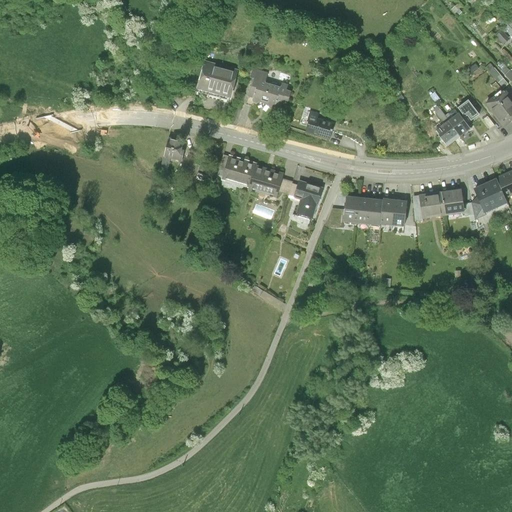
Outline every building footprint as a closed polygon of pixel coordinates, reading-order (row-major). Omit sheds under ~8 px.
[(503,27),(511,35),(511,17),(503,27)] [(236,71),(205,63),(197,92),(229,101),(236,71)] [(280,88),(264,83),(267,73),(253,69),(251,77),(254,78),(245,104),(251,106),(255,105),(274,111),(276,105),(281,106),(283,99),(288,101),(291,91),(287,90),(288,85),(281,83),(280,88)] [(511,92),(507,87),(503,91),(505,93),(511,101),(511,92)] [(511,101),(505,93),(497,99),(495,97),(486,104),(503,126),(511,119),(511,101)] [(461,117),(458,114),(448,121),(460,136),(465,132),(465,133),(471,129),(467,123),(466,124),(465,122),(469,118),(471,121),(479,115),(468,100),(458,108),(463,115),(461,117)] [(495,126),(487,116),(483,120),(490,129),(495,126)] [(334,123),(317,118),(315,122),(309,120),(306,131),(323,136),(323,137),(330,139),(333,129),(332,129),(334,123)] [(448,121),(447,118),(443,121),(445,124),(436,131),(439,136),(437,138),(439,142),(442,140),(446,146),(460,136),(448,121)] [(183,143),(168,139),(164,156),(179,160),(180,156),(183,157),(186,146),(183,146),(183,143)] [(229,157),(223,155),(219,170),(225,172),(229,157)] [(256,165),(229,157),(225,172),(222,179),(249,187),(255,167),(256,165)] [(282,175),(255,167),(249,187),(248,189),(276,197),(277,192),(281,178),(282,175)] [(511,172),(496,180),(504,197),(511,193),(511,172)] [(292,182),(281,178),(277,192),(288,195),(291,184),(292,182)] [(496,180),(474,189),(480,201),(484,211),(506,202),(504,197),(496,180)] [(322,189),(299,182),(298,186),(294,197),(301,199),(296,215),(310,220),(315,203),(317,204),(322,189)] [(298,186),(291,184),(288,195),(294,197),(298,186)] [(461,192),(441,195),(443,217),(464,214),(463,205),(461,192)] [(441,195),(420,198),(421,208),(423,220),(443,217),(441,195)] [(359,199),(347,197),(346,204),(345,204),(344,210),(344,214),(345,214),(344,221),(356,222),(359,199)] [(371,200),(359,199),(356,222),(368,223),(371,200)] [(383,201),(371,200),(368,223),(380,225),(380,223),(383,201)] [(395,201),(383,200),(383,201),(380,223),(392,225),(395,201)] [(407,202),(395,201),(392,225),(404,226),(407,202)] [(484,211),(480,201),(472,204),(474,216),(484,211)] [(472,204),(463,205),(464,214),(465,218),(474,217),(474,216),(472,204)] [(421,208),(414,209),(415,222),(423,221),(423,220),(421,208)] [(344,210),(332,209),(325,226),(344,228),(344,221),(345,214),(344,214),(344,210)] [(254,284),(250,290),(259,295),(263,290),(254,284)] [(262,291),(259,298),(282,309),(285,302),(262,291)]
